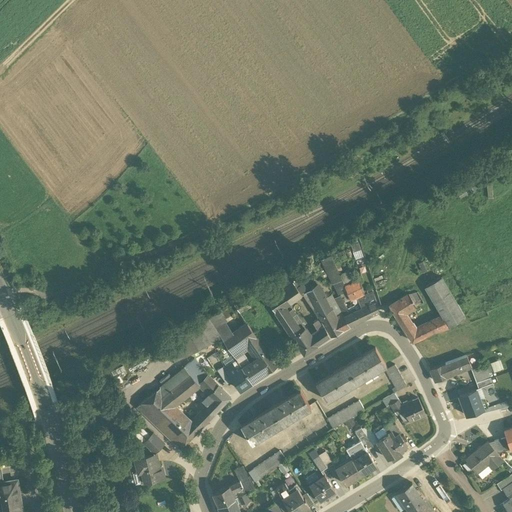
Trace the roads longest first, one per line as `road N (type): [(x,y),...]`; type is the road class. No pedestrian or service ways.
road 1 (track): [(0,294),(35,290),(41,297),(190,238),(511,44)]
road 2 (residential): [(448,433),(403,343),(383,326),(364,328),(228,419),(202,482),(206,511)]
road 3 (secondary): [(69,511),(53,423),(0,294)]
road 4 (residential): [(332,511),(434,445)]
